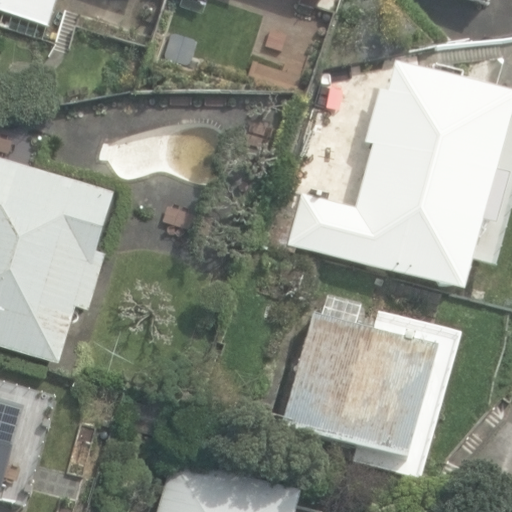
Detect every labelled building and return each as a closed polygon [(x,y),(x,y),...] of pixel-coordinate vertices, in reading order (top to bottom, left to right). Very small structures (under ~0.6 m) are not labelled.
[(58,0),(0,0),(0,12),(50,28),(58,0)] [(454,0),(487,10),(489,0),(454,0)] [(295,248),(464,293),(511,113),(511,96),(394,65),(387,92),(380,90),(366,145),(373,147),(357,208),(311,196),(315,184),(281,175),(261,249),(293,258),(295,248)] [(0,350),(59,368),(76,312),(89,315),(106,259),(97,257),(115,198),(32,173),(41,143),(0,130),(0,350)] [(459,335),(376,313),(371,334),(356,330),(361,310),(326,301),(323,314),(310,311),(278,428),(355,449),(351,463),(419,482),(459,335)] [(200,432),(235,445),(249,406),(214,393),(200,432)] [(174,458),(159,511),(307,511),(296,509),(300,492),(174,458)]
